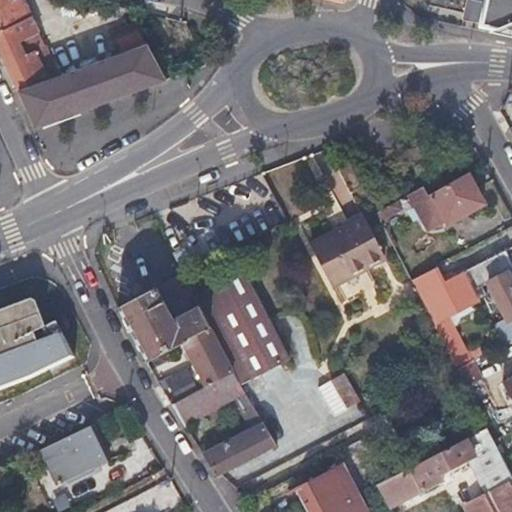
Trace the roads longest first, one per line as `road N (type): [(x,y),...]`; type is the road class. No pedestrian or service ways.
road 1 (secondary): [(99,193),(293,126)]
road 2 (secondary): [(240,76),(99,193)]
road 3 (residential): [(127,373),(50,216)]
road 4 (residential): [(212,511),(127,373)]
road 5 (residential): [(0,432),(127,373)]
road 6 (residential): [(430,75),(481,116),(511,170)]
road 7 (residential): [(0,103),(50,216)]
